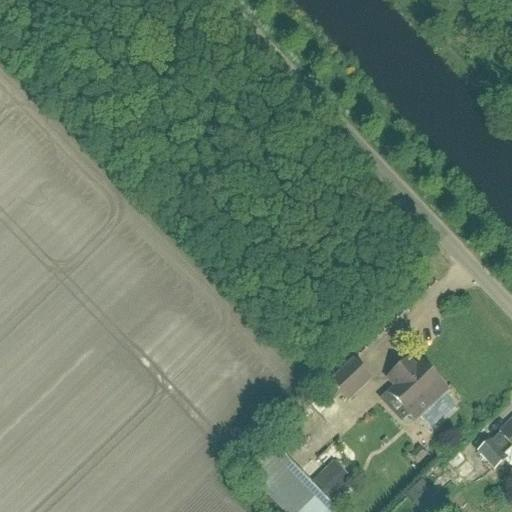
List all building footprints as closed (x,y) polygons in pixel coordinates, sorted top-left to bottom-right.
[(347,404),(371,381),(352,361),(328,384),(347,404)] [(393,390),(380,402),(400,424),(407,417),(414,424),(421,418),(443,397),(444,397),(437,389),(440,386),(420,365),(415,370),(407,361),(386,382),(393,390)] [(443,397),(421,418),(432,430),(455,409),(443,397)] [(511,421),(498,434),(499,435),(490,443),(489,442),(476,453),(493,472),(506,461),(503,457),(511,450),(511,421)] [(275,511),(334,511),(273,448),(242,477),(275,511)] [(343,488),(326,471),(313,484),(329,502),(343,488)]
